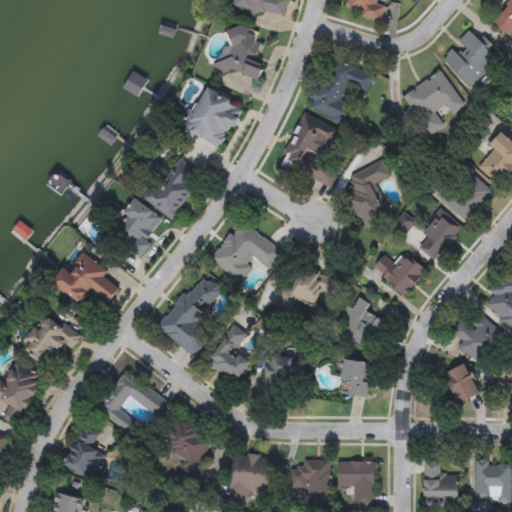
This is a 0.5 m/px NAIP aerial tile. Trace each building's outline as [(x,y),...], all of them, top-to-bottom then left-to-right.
[(286,0),(283,18),(238,9),(239,0),(286,0)] [(344,5),(345,0),(382,0),(375,20),(363,16),(364,12),(344,5)] [(511,39),(493,23),(511,1),(511,39)] [(258,84),(217,66),(236,24),(265,37),(253,62),(265,67),(258,84)] [(470,89),(442,60),(452,50),(458,55),(464,49),(458,42),(469,31),(499,61),(470,89)] [(373,76),(366,93),(347,85),(340,103),(352,107),(345,125),(309,110),(330,59),(373,76)] [(402,96),(442,72),(463,107),(451,115),(446,107),(435,114),(443,127),(422,140),(410,120),(414,117),(402,96)] [(183,130),(207,87),(244,108),(220,151),(183,130)] [(281,168),(302,116),(337,130),(325,160),(340,166),(331,188),(281,168)] [(476,166),(503,135),(511,142),(511,171),(500,186),(476,166)] [(173,221),(147,202),(176,160),(202,178),(173,221)] [(348,178),(382,162),(390,178),(372,186),(387,217),(363,228),(348,199),(356,195),(348,178)] [(491,190),(469,222),(439,201),(449,186),(456,191),(468,174),(491,190)] [(143,239),(151,246),(140,259),(111,234),(139,201),(160,219),(143,239)] [(459,231),(434,262),(416,247),(441,217),(459,231)] [(283,250),(270,270),(252,258),(238,280),(212,263),(238,222),(283,250)] [(108,275),(104,279),(119,291),(108,305),(92,293),(83,306),(58,287),(83,255),(108,275)] [(426,273),(402,298),(373,270),(381,262),(391,272),(407,255),(426,273)] [(302,267),(333,282),(327,295),(322,293),(315,308),(297,299),(289,315),(281,311),(302,267)] [(189,353),(158,332),(199,271),(230,292),(189,353)] [(511,329),(510,331),(485,305),(493,297),(491,294),(506,280),(511,286),(511,329)] [(352,311),(356,303),(387,318),(371,351),(338,334),(350,310),(352,311)] [(458,350),(464,342),(453,334),(462,322),(469,327),(477,315),(503,334),(480,366),(458,350)] [(23,349),(49,316),(76,336),(49,370),(23,349)] [(236,352),(251,362),(237,384),(207,364),(234,325),(248,334),(236,352)] [(300,360),(300,386),(266,386),(266,360),(300,360)] [(367,397),(342,394),(345,362),(370,365),(367,397)] [(43,378),(18,426),(0,417),(0,384),(4,387),(16,364),(43,378)] [(480,394),(459,406),(443,377),(464,365),(480,394)] [(137,440),(96,413),(122,374),(163,402),(137,440)] [(163,437),(188,417),(212,447),(188,467),(163,437)] [(91,448),(106,454),(94,481),(65,468),(81,431),(96,438),(91,448)] [(271,459),(267,495),(248,493),(246,507),(228,505),(234,454),(271,459)] [(459,498),(424,498),(424,461),(440,461),(440,476),(459,476),(459,498)] [(291,489),(291,463),(330,463),(330,505),(306,505),(306,489),(291,489)] [(342,463),(375,463),(375,508),(342,508),(342,463)] [(510,504),(475,503),(475,463),(510,463),(510,504)] [(87,502),(84,511),(52,511),(57,494),(87,502)]
